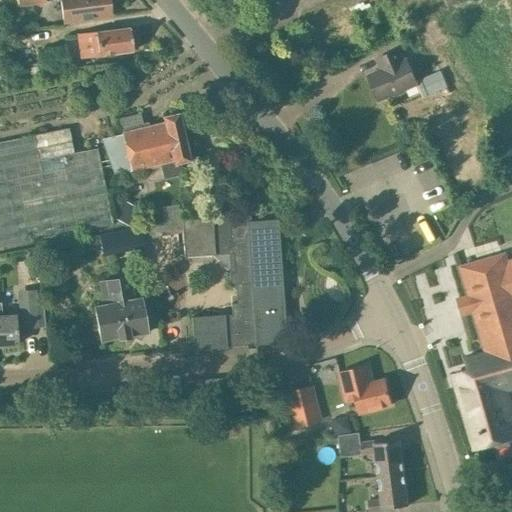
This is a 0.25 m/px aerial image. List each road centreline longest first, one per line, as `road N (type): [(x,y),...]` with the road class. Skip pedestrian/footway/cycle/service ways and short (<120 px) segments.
road 1 (residential): [(0,377),(280,359),(393,316)]
road 2 (tertiary): [(393,316),(316,179),(166,0)]
road 3 (tertiary): [(460,511),(393,316)]
